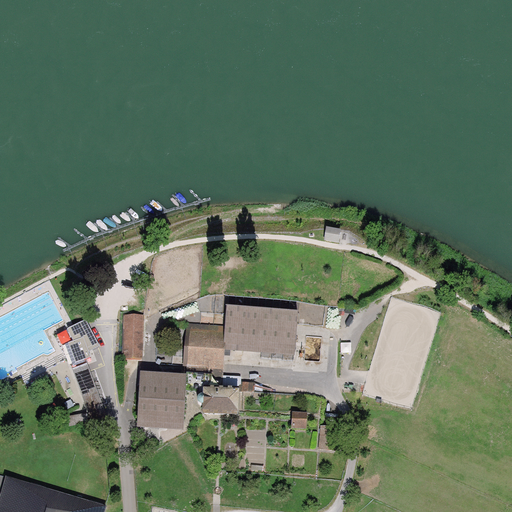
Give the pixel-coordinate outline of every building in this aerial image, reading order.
[(328,228),(326,240),(339,242),(341,230),(328,228)] [(226,330),(223,364),(290,370),(294,316),(228,310),(226,330)] [(73,341),(68,342),(76,362),(91,356),(89,351),(100,346),(86,319),(68,328),(73,341)] [(123,319),(122,361),(140,361),(141,319),(123,319)] [(223,364),(226,330),(188,326),(185,366),(223,369),(223,364)] [(89,363),(72,369),(95,426),(109,420),(89,363)] [(184,378),(140,376),(138,429),(182,431),(184,378)] [(238,393),(204,392),(203,414),(237,414),(238,393)] [(293,417),(293,430),(306,430),(306,417),(293,417)] [(322,430),(320,450),(338,452),(341,432),(322,430)] [(104,511),(107,505),(7,476),(0,499),(0,511),(104,511)]
